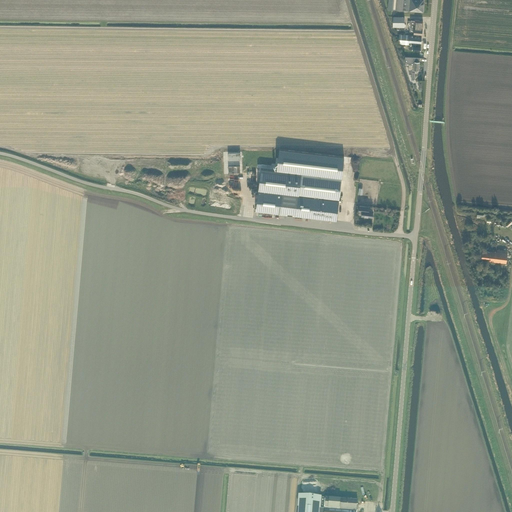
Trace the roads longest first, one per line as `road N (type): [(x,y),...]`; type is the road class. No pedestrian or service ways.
road 1 (track): [(0,162),(174,218),(402,243),(383,475)]
road 2 (track): [(399,235),(402,181),(353,22),(0,18)]
road 3 (unclassified): [(392,511),(436,0)]
road 4 (track): [(81,511),(86,448),(379,472),(378,511)]
road 5 (track): [(0,452),(381,486)]
road 6 (track): [(419,202),(429,213),(511,482)]
